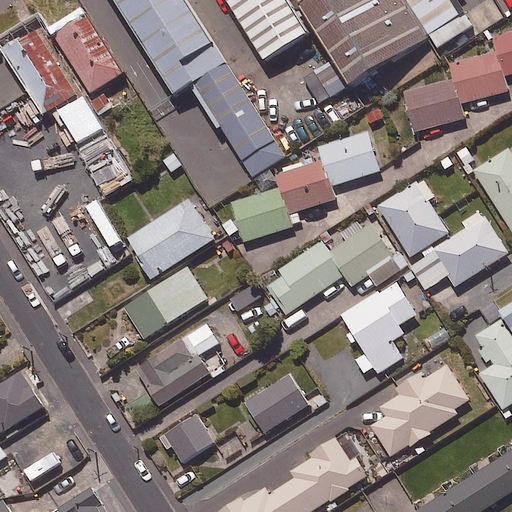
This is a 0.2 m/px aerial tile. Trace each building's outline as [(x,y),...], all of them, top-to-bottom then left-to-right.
[(287,158),(186,0),(114,0),(177,99),(193,89),(220,132),(224,130),(254,179),(287,158)] [(312,38),(287,0),(225,0),(268,66),(312,38)] [(432,40),(406,0),(318,0),(304,9),(354,89),(432,40)] [(406,0),(432,40),(439,50),(476,26),(458,0),(406,0)] [(88,18),(56,37),(93,96),(124,76),(88,18)] [(25,43),(23,40),(3,53),(46,117),(80,95),(39,33),(25,43)] [(511,36),(495,41),(499,55),(506,79),(511,77),(511,36)] [(506,79),(499,55),(454,67),(458,83),(465,107),(510,95),(506,79)] [(465,107),(458,83),(407,97),(417,135),(468,121),(465,107)] [(96,115),(86,100),(74,108),(84,123),(96,115)] [(0,162),(18,150),(0,122),(0,162)] [(325,163),(334,190),(382,174),(369,135),(321,151),(325,163)] [(511,154),(509,151),(475,173),(511,230),(511,154)] [(0,198),(0,199),(6,195),(17,210),(45,191),(21,156),(4,168),(0,171),(0,170),(0,198)] [(334,190),(325,163),(323,163),(305,169),(304,166),(277,175),(282,191),(295,230),(303,227),(299,215),(338,203),(334,190)] [(436,200),(424,182),(380,210),(413,261),(451,237),(430,204),(436,200)] [(54,214),(70,204),(59,188),(40,202),(8,223),(29,257),(67,234),(54,214)] [(295,230),(282,191),(231,207),(244,246),(295,230)] [(219,242),(192,201),(129,241),(144,264),(142,266),(154,283),(219,242)] [(96,226),(81,203),(64,214),(79,236),(96,226)] [(510,257),(488,221),(412,268),(427,293),(451,278),(458,289),(510,257)] [(395,260),(373,227),(331,255),(324,244),(280,274),(284,280),(270,290),(288,318),(347,278),(354,289),(371,278),(378,289),(409,268),(401,256),(395,260)] [(99,279),(72,240),(39,262),(66,301),(99,279)] [(128,310),(146,341),(209,304),(191,273),(128,310)] [(418,319),(398,286),(343,319),(366,357),(357,362),(366,376),(376,370),(380,376),(404,361),(394,345),(406,338),(401,330),(418,319)] [(263,299),(256,287),(233,301),(240,313),(263,299)] [(511,307),(501,315),(505,322),(478,339),(496,368),(481,377),(505,413),(511,408),(511,307)] [(140,376),(161,408),(209,378),(188,346),(140,376)] [(474,408),(449,369),(427,383),(423,378),(399,393),(403,398),(383,411),(389,420),(374,430),(393,459),(474,408)] [(29,375),(0,391),(0,414),(11,434),(50,411),(29,375)] [(292,377),(248,403),(270,438),(314,412),(292,377)] [(199,416),(164,437),(183,469),(218,449),(199,416)] [(245,511),(320,511),(370,481),(349,447),(245,511)] [(0,465),(10,460),(3,448),(0,449),(0,465)] [(511,454),(421,511),(490,511),(511,498),(511,454)] [(110,511),(99,492),(63,511),(110,511)] [(11,511),(6,502),(0,505),(0,511),(11,511)]
